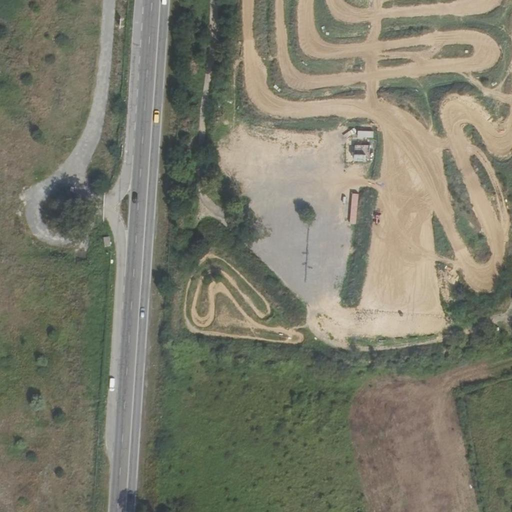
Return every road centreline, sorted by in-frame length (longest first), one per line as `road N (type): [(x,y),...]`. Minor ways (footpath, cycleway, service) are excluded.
road 1 (primary): [(121,511),(149,0)]
road 2 (track): [(511,348),(364,366),(132,343)]
